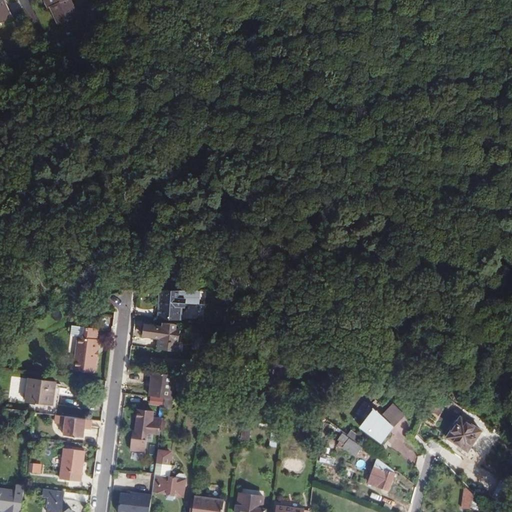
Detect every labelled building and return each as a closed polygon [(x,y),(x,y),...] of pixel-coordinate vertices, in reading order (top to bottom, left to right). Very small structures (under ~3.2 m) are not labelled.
[(5,5),(2,0),(0,0),(0,22),(12,17),(6,4),(5,5)] [(44,0),(46,4),(48,3),(50,7),(58,24),(78,15),(71,0),(44,0)] [(180,298),(180,289),(163,289),(161,318),(177,319),(181,319),(182,307),(185,307),(186,298),(180,298)] [(83,337),(84,326),(72,324),(70,335),(77,336),(83,337)] [(159,350),(177,352),(180,329),(144,325),(143,335),(161,337),(159,350)] [(100,328),(84,326),(83,337),(77,336),(73,370),(96,373),(100,339),(98,338),(100,328)] [(286,389),(289,366),(269,363),(269,368),(279,369),(278,378),(254,375),(253,385),(286,389)] [(296,367),(289,366),(286,389),(293,394),(296,367)] [(172,398),(175,375),(153,372),(150,396),(153,396),(165,397),(170,398),(172,398)] [(29,377),(26,401),(53,405),(56,382),(29,377)] [(164,405),(165,397),(153,396),(152,404),(164,405)] [(368,430),(366,432),(381,444),(384,446),(390,438),(387,436),(394,427),(392,425),(396,420),(385,410),(381,415),(370,404),(361,419),(364,422),(362,425),(368,430)] [(253,409),(244,408),(240,440),(250,441),(253,409)] [(155,411),(137,409),(134,431),(146,433),(152,434),(159,434),(161,418),(154,417),(155,411)] [(92,420),(53,415),(52,420),(66,422),(65,435),(83,437),(85,427),(91,428),(92,420)] [(460,417),(447,437),(468,451),(481,430),(460,417)] [(280,423),(274,422),(270,446),(276,447),(280,423)] [(361,437),(351,430),(348,434),(358,441),(361,437)] [(145,441),(146,433),(134,431),(132,431),(129,451),(143,453),(145,441)] [(361,446),(342,432),(337,439),(339,441),(338,443),(355,456),(361,446)] [(86,450),(64,448),(60,479),(81,482),(86,450)] [(171,450),(158,448),(157,462),(155,472),(153,491),(167,494),(166,497),(167,499),(172,499),(173,499),(174,495),(184,496),(187,477),(187,476),(187,474),(185,471),(180,470),(177,472),(177,475),(170,474),(172,463),(169,462),(171,450)] [(389,490),(395,470),(378,458),(368,483),(389,490)] [(28,463),(27,472),(41,473),(42,464),(28,463)] [(5,511),(20,511),(25,485),(16,483),(15,491),(0,488),(0,509),(6,511),(5,511)] [(470,509),(472,494),(464,487),(461,508),(470,509)] [(46,511),(49,511),(73,511),(64,500),(65,491),(43,489),(42,496),(48,497),(46,511)] [(121,492),(119,511),(149,511),(152,494),(137,492),(136,494),(131,494),(121,492)] [(255,495),(239,493),(238,505),(237,505),(235,511),(266,511),(267,509),(263,509),(265,495),(255,494),(255,495)] [(479,500),(472,494),(470,509),(478,510),(479,500)] [(194,495),(194,498),(192,511),(222,511),(225,499),(194,495)]
